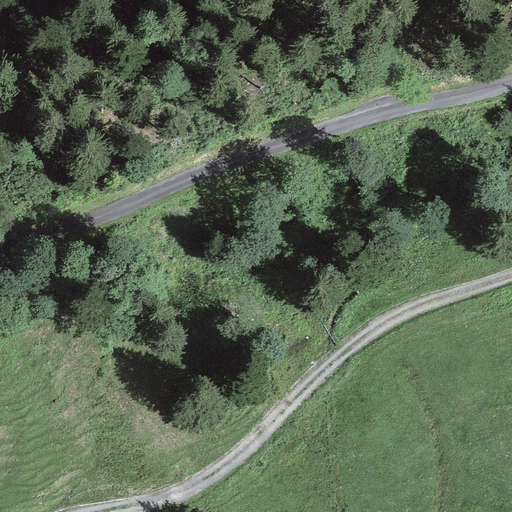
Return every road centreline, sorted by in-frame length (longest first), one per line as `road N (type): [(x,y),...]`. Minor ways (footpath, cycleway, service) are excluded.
road 1 (track): [(511,84),(375,115),(96,218),(0,242)]
road 2 (track): [(511,274),(422,304),(366,336),(206,478),(95,511)]
